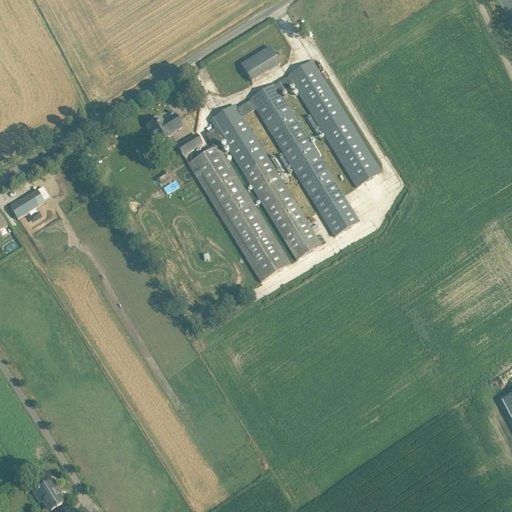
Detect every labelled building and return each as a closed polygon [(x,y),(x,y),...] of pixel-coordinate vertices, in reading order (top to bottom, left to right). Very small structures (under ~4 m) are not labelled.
[(511,0),(501,0),(511,23),(511,0)] [(270,48),(241,65),(252,83),(281,65),(270,48)] [(312,62),(288,77),(288,78),(294,87),(357,189),(381,174),(312,62)] [(274,86),(250,101),(251,102),(256,110),(319,212),(335,238),(359,223),(343,197),(280,95),(294,87),(288,78),(275,87),(274,86)] [(235,106),(210,121),(216,130),(224,143),(297,261),(321,246),(242,118),(256,110),(251,102),(237,110),(235,106)] [(170,135),(182,128),(175,116),(163,123),(161,119),(147,127),(158,146),(172,138),(170,135)] [(216,130),(206,136),(212,147),(214,150),(218,147),(224,143),(216,130)] [(182,158),(202,146),(196,135),(176,147),(182,158)] [(188,165),(260,283),(291,265),(218,147),(214,150),(212,147),(193,158),(194,161),(188,165)] [(163,174),(157,177),(161,183),(166,180),(163,174)] [(32,182),(31,183),(25,187),(31,196),(10,209),(18,221),(45,204),(32,182)] [(511,396),(501,403),(511,422),(511,396)] [(52,482),(33,493),(40,504),(44,501),(50,511),(56,509),(57,509),(58,508),(65,503),(61,495),(59,496),(56,491),(58,490),(52,482)]
